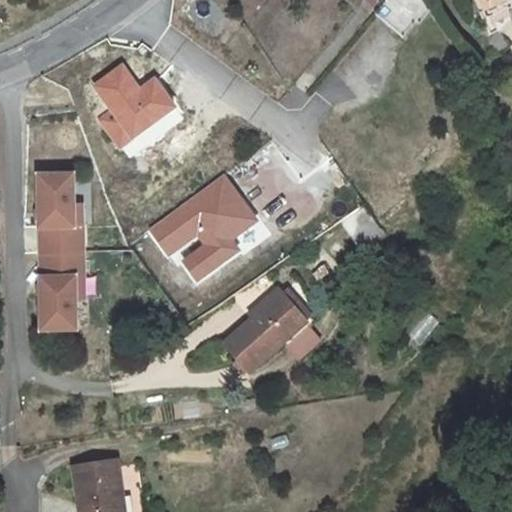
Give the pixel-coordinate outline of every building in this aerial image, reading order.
[(403,35),(426,6),(422,0),(385,0),(375,12),(403,35)] [(511,0),(481,0),(485,8),(490,18),(511,7),(511,0)] [(74,175),(40,176),(42,253),(84,252),(83,227),(75,227),(74,206),(74,175)] [(356,243),(379,227),(364,204),(340,220),(356,243)] [(83,205),(74,206),(75,227),(83,227),(83,205)] [(84,252),(42,253),(43,330),(77,329),(76,300),(76,278),(84,277),(84,252)] [(84,277),(76,278),(76,300),(85,299),(84,277)] [(251,372),(307,323),(281,294),(225,343),(251,372)] [(125,511),(117,460),(74,467),(80,511),(125,511)]
